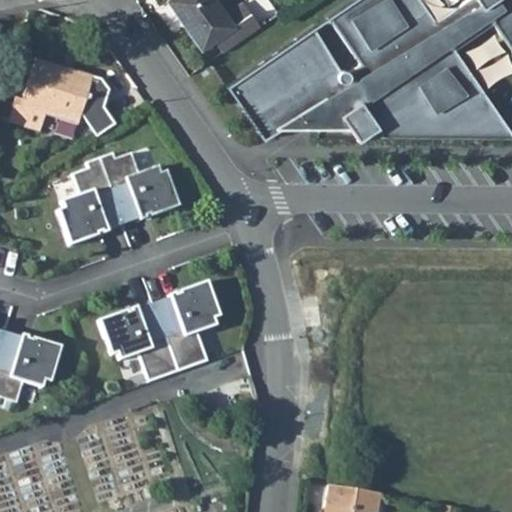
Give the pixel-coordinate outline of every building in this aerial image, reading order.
[(166,0),(183,24),(185,23),(169,0),(166,0)] [(169,0),(185,23),(183,24),(200,49),(213,40),(222,52),(259,26),(249,13),(232,25),(225,14),(215,0),(169,0)] [(312,26),(225,86),(262,140),(278,131),(294,113),(299,119),(314,110),(326,127),(317,134),(316,135),(315,136),(315,137),(316,137),(354,137),(356,140),(374,128),(380,138),(511,138),(511,137),(448,42),(487,16),(511,53),(511,0),(463,0),(434,21),(419,0),(350,0),(326,17),(358,63),(347,71),(346,71),(345,70),(344,69),(342,69),(340,69),(339,70),(312,26)] [(225,14),(232,25),(249,13),(242,2),(225,14)] [(90,77),(33,59),(21,99),(14,97),(6,122),(39,132),(44,115),(57,119),(60,109),(79,115),(90,77)] [(57,119),(76,125),(79,115),(60,109),(57,119)] [(97,159),(121,225),(137,219),(138,221),(176,208),(164,172),(158,174),(155,167),(136,174),(129,154),(113,160),(111,154),(97,159)] [(105,231),(121,225),(97,159),(84,163),(86,169),(70,175),(77,195),(58,202),(61,209),(55,211),(68,247),(106,233),(105,231)] [(167,298),(151,304),(176,372),(205,362),(195,334),(214,327),(211,320),(217,318),(205,282),(166,296),(167,298)] [(176,372),(151,304),(135,310),(134,308),(96,321),(109,357),(115,354),(117,362),(136,355),(146,383),(176,372)] [(19,338),(3,333),(0,343),(0,399),(14,404),(21,383),(40,389),(42,382),(48,384),(59,348),(20,336),(19,338)] [(375,511),(378,495),(326,486),(321,511),(375,511)]
